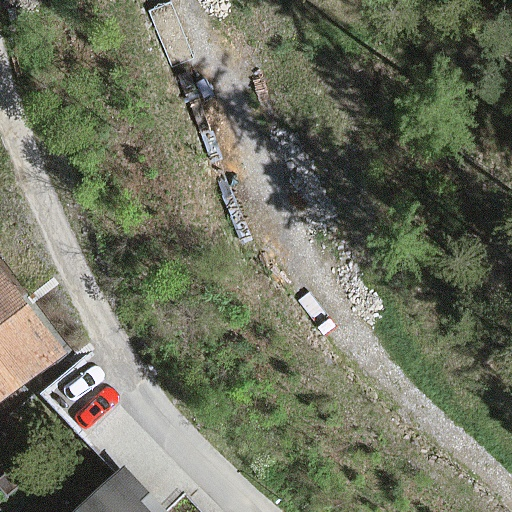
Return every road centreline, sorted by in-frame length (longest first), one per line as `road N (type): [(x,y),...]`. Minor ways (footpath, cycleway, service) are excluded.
road 1 (track): [(167,0),(228,105),(304,272),(407,397),(511,500)]
road 2 (residential): [(0,12),(100,319),(189,454),(254,511)]
road 3 (track): [(317,0),(511,114)]
